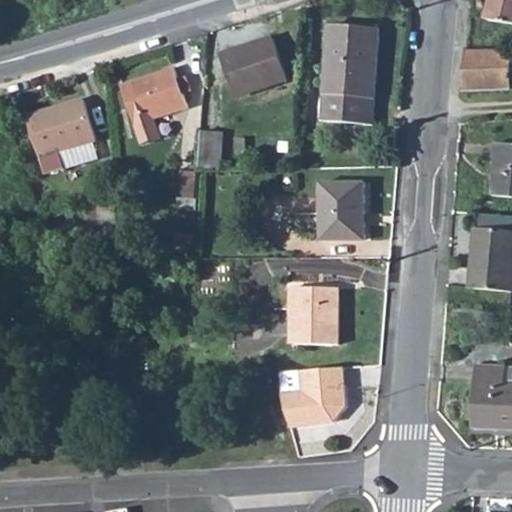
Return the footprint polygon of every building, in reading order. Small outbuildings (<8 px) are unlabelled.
[(511,0),(494,0),(489,21),(511,24),(511,0)] [(331,26),(324,122),(373,126),(380,37),(373,29),(331,26)] [(274,39),(223,57),(237,97),(288,80),(274,39)] [(511,50),(466,52),(463,92),(511,90),(511,78),(511,50)] [(175,68),(123,86),(143,145),(162,139),(155,120),(188,109),(184,94),(191,92),(187,77),(179,80),(175,68)] [(85,101),(29,118),(46,174),(65,168),(60,152),(97,141),(85,101)] [(203,132),(200,169),(221,170),(224,134),(203,132)] [(511,197),(511,145),(497,144),(492,196),(511,197)] [(181,198),(198,199),(200,173),(183,172),(181,198)] [(322,183),(322,241),(366,241),(366,183),(322,183)] [(511,217),(482,215),(481,230),(511,232),(511,217)] [(118,226),(87,229),(90,258),(121,255),(118,226)] [(478,230),(472,289),(511,292),(511,232),(481,230),(478,230)] [(195,235),(177,233),(176,252),(194,253),(195,235)] [(295,288),(294,345),(340,345),(341,289),(295,288)] [(479,366),(476,424),(503,425),(503,430),(511,430),(511,385),(506,386),(507,367),(479,366)] [(345,368),(303,372),(305,390),(284,395),(293,429),(336,423),(349,408),(345,368)] [(259,423),(251,408),(235,417),(243,432),(259,423)]
